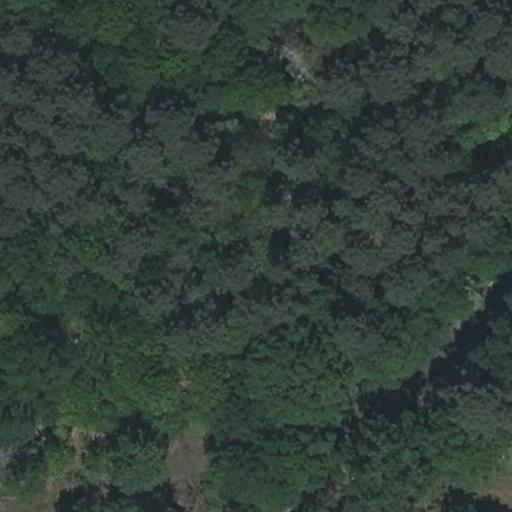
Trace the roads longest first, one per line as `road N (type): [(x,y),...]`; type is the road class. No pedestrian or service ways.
road 1 (track): [(26,511),(352,429),(511,469)]
road 2 (track): [(0,417),(352,429)]
road 3 (track): [(511,257),(352,429),(295,511)]
